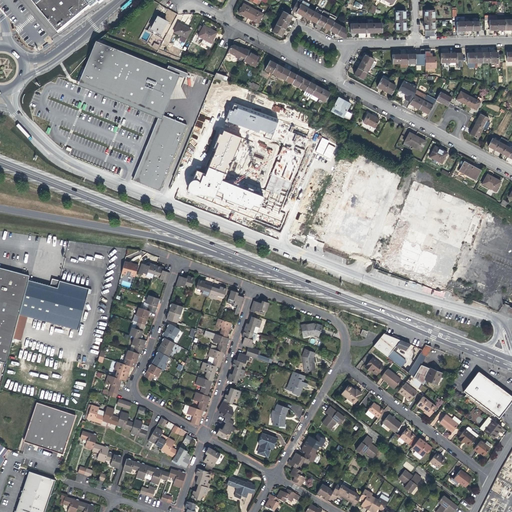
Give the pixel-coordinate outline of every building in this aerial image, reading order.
[(35,0),(33,2),(57,32),(89,6),(90,7),(98,0),(35,0)] [(299,14),(303,16),(307,8),(309,4),(300,0),(297,0),(296,2),(294,6),(292,10),(296,12),(299,14)] [(242,15),(248,18),(253,9),(243,3),(238,12),(242,15)] [(368,12),(373,13),(376,7),(372,5),(368,12)] [(314,12),(307,8),(303,16),(306,18),(309,19),(314,12)] [(263,14),(253,9),(248,18),(252,20),(258,23),(263,14)] [(323,10),(320,15),(316,23),(320,25),(323,26),(330,13),(323,10)] [(395,11),(395,21),(406,20),(405,16),(405,10),(395,11)] [(424,14),(424,20),(434,19),(434,10),(424,11),(424,14)] [(290,14),(289,14),(285,12),(283,11),(279,17),(288,22),(290,19),(292,15),(290,14)] [(320,15),(314,12),(309,19),(312,21),(316,23),(320,15)] [(336,17),(330,13),(323,26),(325,28),(329,30),(334,22),(336,17)] [(157,16),(150,28),(161,33),(167,22),(162,19),(157,16)] [(461,31),(465,30),(465,21),(464,16),(461,16),(461,21),(456,22),(456,31),(461,31)] [(286,27),(288,22),(279,17),(276,24),(285,29),(286,27)] [(434,29),(434,19),(424,20),(424,25),(424,29),(434,29)] [(406,25),(406,20),(395,21),(395,31),(406,31),(406,25)] [(480,21),(472,21),(472,30),(477,30),(480,30),(480,21)] [(179,22),(174,31),(181,35),(179,39),(184,42),(191,28),(188,27),(179,22)] [(345,28),(334,22),(329,30),(334,32),(336,34),(343,37),(345,37),(345,28)] [(354,33),(358,33),(358,23),(350,24),(350,33),(354,33)] [(381,23),(373,23),(373,33),(377,32),(381,32),(381,23)] [(283,33),(285,29),(276,24),(272,31),(281,36),(283,33)] [(211,42),(217,31),(211,28),(204,25),(198,35),(203,37),(201,41),(210,46),(212,42),(211,42)] [(132,179),(160,190),(162,186),(139,177),(163,115),(179,75),(175,73),(159,113),(84,83),(100,42),(96,41),(91,52),(78,84),(159,117),(132,179)] [(167,69),(100,42),(84,83),(159,113),(175,73),(179,75),(186,77),(188,73),(168,65),(167,69)] [(234,44),(231,45),(229,49),(230,52),(235,55),(236,56),(243,60),(249,49),(246,48),(244,48),(241,46),(240,47),(234,44)] [(251,50),(249,49),(243,60),(255,66),(260,57),(256,54),(256,53),(251,50)] [(425,49),(420,49),(420,54),(420,56),(415,56),(415,65),(425,65),(425,49)] [(453,53),(449,54),(449,62),(454,62),(457,62),(457,66),(463,66),(463,65),(462,53),(453,53)] [(494,53),(490,53),(490,63),(498,62),(498,53),(494,53)] [(400,63),(407,63),(407,54),(404,55),(399,55),(400,63)] [(410,54),(407,54),(407,63),(410,63),(410,66),(415,66),(415,65),(415,63),(415,56),(415,54),(411,54),(410,54)] [(365,55),(361,62),(370,66),(374,59),(371,58),(365,55)] [(431,57),(425,57),(425,65),(425,68),(436,68),(436,57),(431,57)] [(265,69),(272,72),(277,63),(271,60),(270,60),(265,69)] [(366,73),(370,66),(361,62),(360,64),(357,68),(366,73)] [(272,72),(278,76),(283,67),(281,66),(277,63),(272,72)] [(278,76),(285,79),(290,70),(287,69),(283,67),(278,76)] [(362,79),(366,73),(357,68),(354,75),(360,78),(362,79)] [(285,79),(292,83),(296,74),(293,72),(290,70),(285,79)] [(215,77),(226,81),(228,77),(216,73),(215,77)] [(292,83),(298,86),(303,77),(299,75),(296,74),(292,83)] [(298,86),(305,90),(310,81),(305,78),(303,77),(298,86)] [(380,89),(384,91),(388,82),(382,78),(377,87),(380,89)] [(303,93),(310,96),(316,84),(312,82),(310,81),(305,90),(303,93)] [(411,85),(403,81),(398,91),(403,93),(405,95),(406,94),(407,95),(407,96),(405,100),(410,102),(413,99),(414,95),(416,90),(416,87),(411,84),(411,85)] [(395,85),(388,82),(384,91),(387,93),(391,94),(395,85)] [(316,100),(318,97),(323,88),(319,86),(316,84),(310,96),(310,97),(316,100)] [(327,90),(323,88),(318,97),(325,101),(330,92),(327,90)] [(413,106),(419,109),(425,98),(426,96),(416,90),(414,95),(413,99),(410,102),(409,104),(413,106)] [(448,106),(450,103),(452,98),(440,92),(436,100),(442,103),(448,106)] [(461,102),(466,105),(470,97),(460,92),(456,99),(461,102)] [(331,110),(335,112),(342,116),(347,119),(351,113),(345,110),(349,103),(345,100),(338,97),(331,110)] [(480,102),(470,97),(466,105),(470,107),(476,110),(480,102)] [(425,98),(419,109),(423,112),(428,114),(432,107),(434,103),(425,98)] [(233,102),(225,121),(273,141),(281,120),(233,102)] [(375,127),(379,118),(371,114),(368,112),(363,121),(375,127)] [(200,133),(206,116),(199,113),(193,130),(200,133)] [(478,119),(476,123),(484,128),(489,118),(481,114),(478,119)] [(143,168),(139,177),(162,186),(187,124),(163,115),(145,163),(143,168)] [(264,198),(254,220),(280,230),(286,214),(281,212),(310,128),(292,123),(264,198)] [(478,139),(484,128),(476,123),(473,128),(470,134),(478,139)] [(216,149),(209,167),(225,174),(242,137),(224,130),(222,135),(220,133),(214,148),(216,149)] [(418,136),(410,132),(405,141),(421,150),(426,141),(418,136)] [(328,144),(330,141),(322,137),(315,152),(331,159),(336,147),(328,144)] [(491,148),(495,150),(499,142),(492,138),(488,146),(491,148)] [(502,138),(499,142),(495,150),(499,152),(501,154),(506,146),(508,141),(502,138)] [(442,163),(448,152),(441,148),(436,146),(430,156),(442,163)] [(511,149),(511,148),(506,146),(501,154),(505,155),(508,157),(511,149)] [(476,179),(481,170),(474,166),(464,161),(460,170),(476,179)] [(225,174),(209,167),(205,176),(203,175),(201,182),(198,181),(195,180),(192,181),(189,184),(187,187),(188,191),(188,194),(254,220),(264,198),(223,180),(225,174)] [(496,190),(501,181),(495,177),(488,174),(483,183),(496,190)] [(503,198),(501,204),(506,206),(509,201),(503,198)] [(135,277),(138,265),(132,263),(125,261),(121,273),(135,277)] [(143,273),(147,274),(146,276),(152,278),(154,274),(157,265),(150,263),(149,266),(147,265),(142,263),(138,273),(143,275),(143,273)] [(163,267),(157,265),(154,274),(160,276),(160,278),(163,280),(162,281),(167,283),(170,273),(166,271),(162,270),(163,267)] [(0,318),(17,323),(30,274),(0,266),(0,318)] [(179,275),(176,286),(180,287),(181,285),(184,286),(185,284),(191,286),(194,278),(188,275),(187,278),(185,277),(179,275)] [(201,294),(208,297),(212,286),(208,285),(205,284),(205,281),(199,279),(196,288),(202,290),(201,294)] [(29,280),(20,314),(28,317),(78,330),(87,294),(90,294),(92,290),(89,289),(89,288),(60,281),(58,288),(29,280)] [(217,288),(212,286),(208,297),(216,299),(217,295),(224,297),(227,289),(220,286),(219,289),(217,288)] [(238,315),(245,297),(240,296),(237,295),(238,292),(231,290),(228,299),(227,303),(230,304),(232,306),(237,308),(234,314),(238,315)] [(144,303),(142,309),(150,311),(155,313),(156,313),(157,313),(157,312),(157,311),(156,311),(156,310),(157,305),(160,299),(148,295),(145,303),(144,303)] [(254,301),(251,311),(255,312),(255,310),(259,311),(260,309),(266,311),(269,303),(262,300),(261,303),(260,303),(254,301)] [(166,319),(174,321),(175,319),(178,320),(183,307),(172,303),(170,310),(169,313),(168,313),(167,315),(167,316),(166,319)] [(132,321),(137,322),(145,325),(146,324),(147,323),(147,322),(147,321),(148,316),(150,311),(142,309),(138,307),(136,315),(134,314),(132,321)] [(21,340),(28,317),(20,314),(17,323),(12,343),(14,343),(15,339),(21,340)] [(246,323),(244,330),(253,332),(255,326),(257,327),(258,323),(260,324),(262,320),(251,317),(250,322),(249,324),(246,323)] [(17,323),(0,318),(0,361),(6,363),(11,343),(17,323)] [(222,328),(219,335),(227,337),(229,331),(231,327),(232,327),(232,325),(232,324),(232,323),(218,318),(215,326),(222,328)] [(129,335),(134,337),(141,339),(143,333),(144,329),(145,328),(145,327),(145,326),(145,325),(137,322),(135,328),(132,327),(129,335)] [(163,336),(164,337),(173,342),(180,329),(170,323),(167,328),(165,332),(163,333),(162,334),(163,335),(163,336)] [(301,325),(302,331),(303,337),(307,336),(307,335),(312,334),(319,336),(321,331),(322,326),(317,324),(316,326),(313,325),(306,326),(306,324),(301,325)] [(201,334),(214,338),(215,334),(203,329),(201,334)] [(242,336),(245,337),(251,339),(253,332),(244,330),(242,336)] [(410,344),(384,333),(381,336),(373,346),(388,357),(389,358),(393,361),(401,367),(402,368),(406,361),(403,359),(392,351),(396,346),(405,350),(410,344)] [(219,335),(215,334),(214,338),(213,341),(219,343),(217,350),(224,353),(227,346),(228,342),(229,342),(230,340),(229,339),(229,338),(227,337),(219,335)] [(146,340),(141,339),(134,337),(130,351),(140,354),(141,354),(141,353),(142,353),(143,351),(142,350),(144,346),(146,340)] [(175,343),(173,342),(164,337),(162,342),(159,346),(158,346),(157,348),(158,349),(157,350),(158,351),(164,354),(169,357),(172,351),(171,350),(175,343)] [(253,340),(251,339),(245,337),(243,341),(242,345),(248,347),(252,348),(254,344),(252,343),(253,340)] [(411,375),(413,377),(421,365),(431,347),(426,345),(415,363),(413,365),(408,373),(411,375)] [(210,357),(214,358),(212,365),(217,367),(220,367),(222,360),(223,357),(224,357),(225,355),(224,354),(224,353),(217,350),(210,348),(208,356),(210,357)] [(305,349),(302,357),(305,372),(315,370),(313,362),(314,362),(314,360),(313,357),(315,353),(305,349)] [(124,364),(131,366),(135,368),(135,366),(136,366),(137,364),(136,364),(138,359),(140,354),(130,351),(128,350),(125,358),(124,364)] [(164,354),(158,351),(156,355),(153,360),(152,360),(151,362),(151,363),(159,367),(162,369),(169,357),(164,354)] [(238,358),(237,360),(243,362),(245,363),(246,360),(248,360),(250,356),(246,355),(240,353),(238,358)] [(371,370),(377,374),(383,367),(372,358),(365,366),(370,370),(371,370)] [(243,362),(237,360),(234,359),(232,366),(235,367),(241,369),(243,362)] [(115,377),(122,379),(126,381),(129,374),(130,370),(131,370),(131,368),(131,367),(131,366),(124,364),(117,362),(115,369),(118,370),(115,377)] [(207,372),(205,379),(212,381),(215,374),(216,371),(217,371),(218,369),(217,368),(217,367),(212,365),(208,363),(203,362),(201,370),(207,372)] [(162,369),(159,367),(151,363),(149,367),(146,372),(145,372),(144,374),(144,375),(144,376),(151,380),(154,374),(158,376),(162,369)] [(430,369),(421,365),(413,377),(423,384),(425,380),(437,385),(442,373),(434,370),(430,368),(430,369)] [(245,370),(241,369),(235,367),(233,372),(232,374),(230,373),(227,380),(236,383),(238,376),(241,377),(242,374),(244,374),(245,370)] [(380,378),(388,384),(394,388),(401,380),(387,369),(380,378)] [(464,398),(493,420),(496,416),(500,419),(503,415),(511,402),(511,396),(508,394),(491,381),(488,378),(479,371),(464,391),(467,394),(464,398)] [(305,376),(294,372),(287,390),(293,392),(293,393),(299,395),(303,386),(306,387),(307,385),(308,383),(301,381),(302,380),(304,380),(305,376)] [(112,385),(110,391),(117,394),(119,387),(120,384),(122,383),(122,381),(122,380),(122,379),(115,377),(112,376),(109,375),(108,375),(105,383),(112,385)] [(202,386),(200,393),(208,396),(210,389),(211,385),(212,385),(213,383),(212,382),(212,381),(205,379),(198,377),(196,384),(202,386)] [(404,394),(410,399),(417,391),(405,382),(398,391),(403,395),(404,394)] [(342,394),(353,404),(362,394),(357,390),(356,392),(353,389),(348,386),(342,394)] [(226,394),(223,401),(227,402),(232,404),(234,397),(237,398),(238,395),(240,395),(241,391),(231,387),(229,392),(228,395),(226,394)] [(200,402),(197,408),(203,410),(205,411),(207,405),(208,401),(209,400),(210,398),(210,397),(210,396),(208,396),(200,393),(196,392),(193,399),(200,402)] [(423,410),(425,411),(430,415),(436,407),(423,396),(416,405),(423,410)] [(117,405),(123,407),(125,400),(119,398),(117,405)] [(132,403),(125,400),(123,407),(129,409),(132,403)] [(222,412),(225,414),(228,409),(230,406),(226,405),(227,402),(223,401),(221,405),(218,410),(222,412)] [(75,415),(36,402),(23,441),(35,445),(62,455),(75,415)] [(368,409),(368,410),(375,415),(378,417),(384,410),(379,407),(373,402),(368,409)] [(102,422),(102,420),(105,411),(99,409),(100,407),(92,404),(87,418),(88,419),(88,420),(90,421),(91,420),(96,421),(101,423),(102,422)] [(277,404),(275,411),(274,410),(272,415),(274,416),(273,425),(284,426),(285,419),(283,419),(284,417),(285,416),(288,408),(277,404)] [(108,422),(117,425),(120,418),(113,415),(115,409),(107,406),(105,411),(102,420),(103,421),(103,422),(105,423),(106,422),(108,422)] [(146,408),(140,406),(138,412),(144,414),(146,408)] [(203,411),(203,410),(197,408),(190,406),(187,414),(193,416),(191,423),(199,425),(201,418),(202,415),(203,414),(204,412),(203,411)] [(324,412),(327,415),(336,422),(339,424),(345,418),(330,406),(327,410),(324,412)] [(224,416),(226,417),(230,420),(234,412),(228,409),(225,414),(224,416)] [(373,418),(375,415),(368,410),(366,413),(373,418)] [(123,427),(132,430),(134,422),(127,420),(129,414),(122,411),(120,418),(117,425),(118,425),(118,427),(120,427),(121,426),(123,427)] [(395,432),(402,424),(395,419),(389,414),(382,423),(395,432)] [(336,422),(327,415),(321,423),(330,430),(336,422)] [(452,432),(458,424),(452,419),(446,415),(440,423),(446,427),(452,432)] [(168,421),(162,417),(159,423),(165,426),(168,421)] [(230,420),(226,417),(224,421),(226,422),(232,426),(234,422),(230,420)] [(135,419),(134,422),(132,430),(131,432),(130,433),(131,433),(131,434),(133,435),(134,434),(137,435),(145,438),(148,430),(141,428),(143,422),(135,419)] [(502,427),(493,420),(484,431),(493,439),(498,432),(502,427)] [(232,426),(226,422),(224,426),(222,429),(220,428),(216,434),(224,439),(227,433),(229,434),(231,431),(233,432),(235,428),(232,426)] [(181,428),(175,425),(172,431),(178,434),(181,428)] [(154,443),(162,448),(168,437),(162,434),(163,431),(156,427),(149,440),(150,441),(150,442),(151,442),(152,442),(154,443)] [(467,427),(466,429),(476,438),(478,435),(472,430),(472,429),(469,427),(467,427)] [(406,429),(400,437),(405,441),(408,444),(415,436),(410,432),(406,429)] [(476,438),(466,429),(465,429),(459,438),(464,442),(465,441),(470,445),(476,438)] [(85,447),(93,449),(95,443),(95,441),(96,439),(97,435),(96,435),(96,434),(94,433),(93,434),(91,433),(83,430),(80,438),(87,440),(85,447)] [(262,433),(259,444),(262,445),(258,453),(268,457),(271,448),(272,445),(275,446),(277,439),(262,433)] [(193,438),(187,435),(184,440),(190,444),(193,438)] [(362,455),(364,452),(371,443),(373,441),(366,435),(355,450),(362,455)] [(309,440),(307,444),(318,450),(320,447),(322,448),(327,440),(319,436),(317,440),(311,437),(309,440)] [(166,453),(174,457),(178,450),(172,447),(175,441),(168,437),(162,448),(161,449),(161,450),(162,450),(162,451),(164,453),(165,452),(166,453)] [(418,439),(412,448),(416,451),(423,456),(426,452),(430,447),(426,444),(425,443),(423,441),(422,442),(418,439)] [(490,447),(485,443),(481,440),(474,449),(478,452),(478,451),(481,453),(484,455),(490,447)] [(105,462),(105,460),(108,452),(109,450),(109,448),(108,447),(108,446),(106,446),(105,446),(102,445),(95,443),(93,449),(92,451),(99,453),(97,459),(105,462)] [(379,450),(371,443),(364,452),(372,459),(379,450)] [(316,454),(318,450),(307,444),(305,448),(303,451),(309,454),(306,458),(314,463),(319,455),(316,454)] [(180,447),(178,450),(174,457),(173,459),(174,460),(174,461),(176,462),(179,463),(186,467),(190,461),(190,460),(184,457),(187,451),(180,447)] [(211,470),(215,463),(213,462),(215,458),(217,459),(220,453),(209,447),(205,453),(207,455),(205,458),(204,461),(207,463),(205,466),(211,470)] [(109,452),(108,452),(105,460),(111,462),(110,465),(118,468),(122,457),(117,455),(112,453),(112,452),(110,451),(109,452)] [(293,457),(291,460),(299,465),(300,466),(305,458),(296,452),(293,457)] [(436,453),(429,461),(439,469),(445,460),(441,457),(436,453)] [(132,469),(138,471),(141,463),(140,463),(140,461),(138,461),(137,462),(134,461),(127,458),(123,469),(131,472),(132,469)] [(297,468),(299,465),(291,460),(290,460),(288,463),(294,466),(297,468)] [(152,475),(153,475),(155,468),(146,465),(145,464),(145,463),(143,462),(142,463),(141,463),(138,471),(136,477),(144,479),(145,477),(146,473),(152,475)] [(78,472),(85,474),(87,468),(80,466),(78,472)] [(303,471),(297,468),(294,466),(292,470),(290,474),(295,477),(292,481),(300,485),(305,477),(301,475),(303,471)] [(167,480),(169,476),(170,472),(161,469),(159,469),(159,468),(157,467),(156,468),(155,468),(153,475),(151,482),(158,484),(161,478),(167,480)] [(93,470),(87,468),(85,474),(91,476),(93,470)] [(170,471),(170,472),(169,476),(176,478),(173,485),(181,487),(186,473),(185,473),(185,472),(183,471),(182,472),(179,471),(171,468),(170,471)] [(196,483),(198,484),(206,487),(209,479),(205,478),(207,471),(198,468),(196,475),(198,476),(197,479),(196,483)] [(405,470),(398,479),(406,485),(403,488),(410,493),(422,478),(415,474),(413,476),(405,470)] [(460,470),(454,479),(459,482),(466,487),(472,479),(467,475),(460,470)] [(20,499),(19,502),(45,511),(55,480),(29,472),(23,491),(21,491),(21,492),(22,492),(20,498),(19,497),(19,498),(20,499)] [(105,481),(107,475),(101,473),(99,479),(105,481)] [(256,486),(252,485),(252,486),(247,484),(247,483),(240,480),(239,481),(230,477),(227,484),(227,485),(237,489),(236,492),(236,493),(234,497),(241,499),(242,496),(247,498),(249,494),(254,495),(256,486)] [(321,495),(325,497),(329,489),(330,488),(322,483),(317,493),(321,495)] [(209,487),(206,487),(198,484),(197,489),(196,491),(194,490),(191,497),(200,500),(202,494),(205,495),(206,491),(208,492),(209,487)] [(336,493),(340,486),(337,484),(333,491),(331,493),(335,495),(336,493)] [(341,484),(340,486),(336,493),(339,495),(344,498),(349,489),(341,484)] [(140,493),(146,495),(149,488),(142,486),(140,493)] [(149,486),(149,488),(146,495),(153,497),(156,488),(149,486)] [(285,493),(293,497),(295,494),(288,489),(285,493)] [(333,491),(329,489),(325,497),(324,499),(327,501),(331,493),(333,491)] [(354,506),(359,497),(360,497),(356,495),(357,493),(349,489),(344,498),(348,500),(352,503),(351,504),(354,506)] [(364,489),(360,497),(359,497),(364,500),(361,505),(364,507),(368,509),(374,498),(371,496),(372,494),(364,489)] [(291,502),(293,497),(285,493),(281,490),(279,494),(276,498),(279,500),(285,503),(286,500),(291,502)] [(161,499),(170,502),(172,496),(163,493),(161,499)] [(268,498),(269,499),(277,503),(279,500),(276,498),(270,494),(268,498)] [(76,511),(77,509),(80,501),(79,500),(78,499),(77,499),(76,499),(71,498),(62,495),(60,498),(62,499),(64,500),(63,504),(70,506),(67,511),(76,511)] [(443,496),(438,502),(441,505),(435,511),(449,511),(450,511),(453,511),(458,507),(443,496)] [(375,511),(378,508),(382,510),(383,510),(387,503),(379,498),(378,500),(374,498),(368,509),(372,511),(375,511)] [(273,511),(279,504),(277,503),(269,499),(267,502),(265,507),(272,511),(273,511)] [(88,503),(80,501),(77,509),(84,511),(83,511),(92,511),(95,506),(94,505),(93,504),(92,503),(91,504),(88,503)] [(185,507),(188,508),(194,510),(196,504),(187,501),(185,507)] [(44,511),(45,511),(19,502),(17,508),(16,511),(15,510),(14,511),(15,511),(44,511)]
